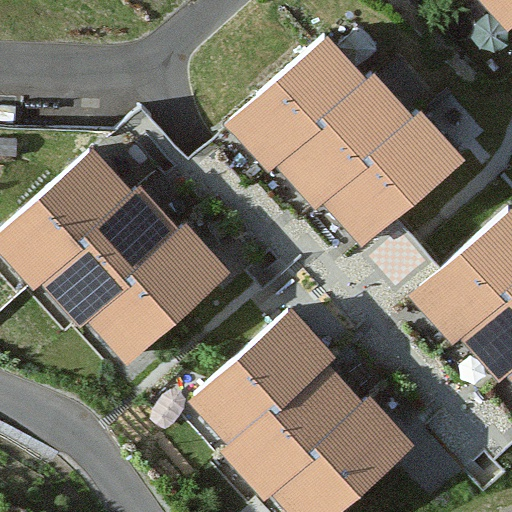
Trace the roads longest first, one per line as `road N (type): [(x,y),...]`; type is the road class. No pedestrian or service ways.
road 1 (residential): [(214,0),(146,65),(0,62)]
road 2 (residential): [(0,393),(45,411),(96,453),(138,511)]
